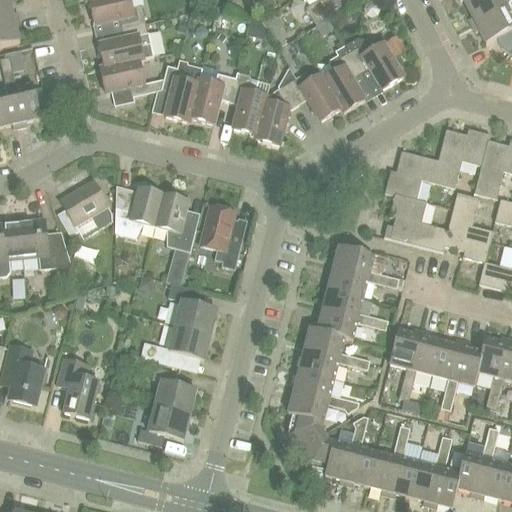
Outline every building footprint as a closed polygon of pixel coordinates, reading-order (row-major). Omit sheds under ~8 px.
[(122,32),(146,27),(142,9),(132,11),(129,0),(109,0),(90,4),(90,5),(95,28),(120,23),(122,32)] [(272,0),(265,0),(260,3),(267,16),(278,10),(272,0)] [(343,0),(319,0),(320,1),(305,10),(317,29),(324,25),(344,12),(339,3),(343,0)] [(511,2),(506,6),(503,0),(481,0),(466,8),(473,21),(469,23),(472,29),(508,10),(511,8),(511,2)] [(0,26),(19,23),(17,16),(13,17),(10,3),(0,4),(0,26)] [(502,51),(509,57),(511,53),(511,8),(508,10),(472,29),(476,35),(479,33),(486,47),(497,42),(502,51)] [(324,25),(317,29),(316,29),(321,37),(323,40),(331,35),(336,32),(333,29),(329,21),(324,25)] [(0,49),(20,45),(16,31),(20,30),(19,23),(0,26),(0,49)] [(189,26),(179,24),(177,34),(186,37),(189,26)] [(139,64),(144,63),(153,61),(146,27),(122,32),(124,42),(100,48),(105,71),(105,72),(139,64)] [(407,54),(398,38),(384,47),(393,62),(407,54)] [(384,47),(373,53),(368,44),(358,41),(345,49),(361,77),(370,72),(382,94),(404,81),(393,62),(384,47)] [(353,82),(361,77),(345,49),(336,55),(338,59),(330,64),(329,67),(334,76),(325,82),(324,82),(342,112),(341,113),(344,117),(365,104),(353,82)] [(20,54),(5,57),(6,62),(10,61),(10,62),(22,59),(20,54)] [(6,62),(0,63),(3,75),(12,73),(10,62),(10,61),(6,62)] [(145,87),(139,64),(105,72),(105,71),(100,72),(106,96),(130,91),(133,101),(161,94),(162,94),(165,83),(164,83),(145,87)] [(199,88),(198,88),(183,84),(186,75),(168,70),(164,83),(165,83),(162,94),(171,96),(165,120),(190,127),(191,122),(190,122),(199,88)] [(287,87),(296,82),(289,71),(278,93),(267,99),(257,139),(256,139),(255,143),(279,149),(288,115),(299,109),(287,87)] [(13,132),(20,131),(10,87),(15,86),(12,73),(3,75),(7,92),(0,93),(0,131),(13,129),(13,132)] [(258,84),(250,82),(248,79),(236,76),(234,82),(236,82),(230,106),(239,109),(233,133),(256,139),(257,139),(267,99),(266,100),(255,97),(258,84)] [(322,78),(310,85),(306,76),(296,82),(287,87),(299,109),(308,103),(321,125),(341,113),(342,112),(324,82),(325,82),(322,78)] [(236,82),(234,82),(218,78),(215,87),(199,83),(198,88),(199,88),(190,122),(191,122),(214,128),(220,104),(230,106),(236,82)] [(10,87),(20,131),(27,129),(27,125),(41,122),(33,86),(16,90),(15,86),(10,87)] [(489,144),(491,138),(468,133),(467,138),(446,133),(438,164),(439,164),(433,187),(455,192),(462,165),(481,170),(482,170),(489,144)] [(511,177),(511,143),(510,143),(509,149),(489,144),(482,170),(481,170),(474,197),(497,203),(504,175),(511,177)] [(439,164),(438,164),(402,155),(396,175),(391,174),(385,196),(395,199),(395,198),(417,204),(417,203),(422,184),(433,187),(439,164)] [(108,210),(94,185),(61,205),(66,213),(58,218),(70,239),(78,234),(83,242),(112,224),(112,219),(107,210),(108,210)] [(155,231),(164,198),(139,192),(133,216),(116,212),(116,237),(136,242),(143,228),(155,231)] [(485,265),(486,266),(493,235),(473,230),(479,202),(457,196),(448,233),(444,250),(445,250),(464,255),(463,261),(484,266),(485,266),(485,265)] [(164,198),(155,231),(167,234),(167,250),(190,256),(196,233),(182,229),(189,205),(164,198)] [(427,206),(417,203),(417,204),(395,198),(395,199),(389,220),(395,221),(393,230),(387,228),(384,241),(443,256),(445,250),(444,250),(448,233),(422,227),(427,206)] [(511,205),(501,203),(495,225),(511,229),(511,205)] [(210,210),(200,249),(217,254),(215,264),(223,266),(221,270),(235,274),(242,247),(229,244),(236,217),(210,210)] [(19,226),(23,262),(39,261),(40,273),(71,270),(65,248),(48,249),(45,223),(19,226)] [(10,264),(23,262),(19,226),(0,228),(0,281),(5,281),(11,275),(10,264)] [(369,280),(370,275),(374,259),(339,250),(335,264),(331,263),(330,270),(369,280)] [(511,272),(486,266),(485,265),(485,266),(484,266),(479,288),(511,296),(511,272)] [(384,279),(370,275),(369,280),(330,270),(328,277),(332,278),(328,292),(364,301),(368,285),(381,289),(384,279)] [(384,279),(381,289),(395,292),(397,282),(384,279)] [(151,284),(141,281),(139,292),(145,293),(146,294),(149,291),(151,284)] [(176,330),(211,338),(217,313),(192,307),(196,294),(172,288),(168,301),(182,305),(176,330)] [(358,322),(359,317),(364,301),(328,292),(325,306),(321,305),(319,312),(358,322)] [(79,298),(76,311),(83,313),(86,300),(79,298)] [(373,321),(359,317),(358,322),(319,312),(317,319),(321,320),(318,334),(345,341),(345,342),(353,344),(357,327),(371,330),(373,321)] [(373,321),(371,330),(384,334),(387,324),(373,321)] [(204,364),(211,338),(176,330),(169,354),(161,352),(157,366),(181,372),(185,359),(204,364)] [(318,334),(310,332),(306,346),(302,345),(301,352),(340,362),(341,357),(345,342),(345,341),(318,334)] [(410,378),(421,334),(414,333),(413,337),(399,333),(390,368),(406,372),(405,377),(410,378)] [(432,379),(441,344),(427,340),(428,336),(421,334),(410,378),(405,377),(402,389),(412,392),(416,375),(432,379)] [(497,386),(509,342),(502,340),(501,344),(486,341),(483,354),(478,376),(494,380),(493,385),(497,386)] [(511,384),(511,343),(509,342),(497,386),(493,385),(489,397),(499,399),(503,383),(511,384)] [(452,389),(463,345),(456,343),(455,347),(441,344),(432,379),(448,383),(447,388),(452,389)] [(483,354),(469,351),(470,347),(463,345),(452,389),(447,388),(444,400),(454,402),(458,386),(475,390),(478,376),(483,354)] [(11,350),(4,377),(15,380),(10,403),(35,410),(44,374),(28,370),(32,355),(11,350)] [(355,361),(341,357),(340,362),(301,352),(299,359),(303,360),(299,374),(334,383),(339,367),(352,371),(355,361)] [(355,361),(352,371),(366,374),(368,364),(355,361)] [(64,417),(90,423),(99,386),(86,382),(90,369),(64,363),(57,390),(70,393),(64,417)] [(373,380),(376,372),(367,369),(365,378),(373,380)] [(155,410),(190,419),(197,394),(177,389),(180,377),(156,372),(153,383),(162,385),(155,410)] [(329,404),(330,399),(334,383),(299,374),(296,388),(292,387),(290,394),(329,404)] [(412,392),(402,389),(400,398),(410,400),(412,392)] [(345,403),(330,399),(329,404),(290,394),(288,401),(292,402),(288,417),(293,418),(293,417),(324,425),(328,409),(342,413),(345,403)] [(499,399),(489,397),(487,405),(497,408),(499,399)] [(454,402),(444,400),(442,408),(452,411),(454,402)] [(342,413),(346,419),(358,411),(359,407),(345,403),(342,413)] [(184,444),(190,419),(155,410),(149,435),(140,433),(138,444),(162,450),(164,439),(184,444)] [(322,431),(324,425),(293,417),(293,418),(288,436),(298,453),(326,437),(322,431)] [(353,430),(355,433),(365,436),(368,423),(366,422),(353,430)] [(397,444),(407,447),(410,432),(401,430),(397,444)] [(486,446),(495,449),(499,434),(489,432),(486,446)] [(377,455),(361,451),(365,436),(355,433),(351,448),(356,449),(346,489),(353,490),(354,486),(368,490),(377,455)] [(327,475),(335,444),(329,443),(326,437),(298,453),(309,470),(326,475),(327,475)] [(439,455),(448,457),(452,443),(442,441),(439,455)] [(356,449),(351,448),(335,444),(327,475),(326,475),(325,479),(340,483),(339,487),(346,489),(356,449)] [(419,466),(403,461),(407,447),(397,444),(393,459),(398,460),(388,499),(395,501),(396,497),(410,501),(419,466)] [(508,467),(492,463),(495,449),(486,446),(482,461),(487,462),(477,501),(484,503),(485,499),(499,503),(508,467)] [(398,460),(393,459),(377,455),(368,490),(382,494),(381,498),(388,499),(398,460)] [(445,472),(448,457),(439,455),(435,470),(440,471),(430,510),(437,511),(438,508),(452,511),(457,492),(461,476),(460,476),(445,472)] [(487,462),(482,461),(465,457),(460,476),(461,476),(457,492),(471,496),(470,500),(477,501),(487,462)] [(440,471),(435,470),(419,466),(410,501),(424,504),(423,508),(430,510),(440,471)] [(511,468),(508,467),(499,503),(511,506),(511,508),(511,510),(511,468)]
